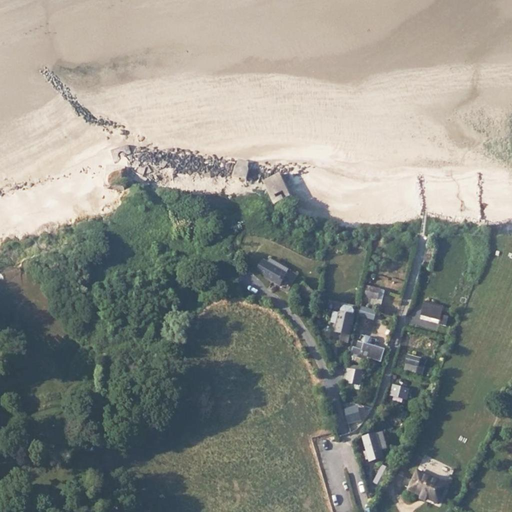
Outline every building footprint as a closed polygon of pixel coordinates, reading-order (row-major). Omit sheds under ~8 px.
[(264,279),(279,288),(286,275),(263,262),(257,271),(264,279)] [(361,304),(378,309),(379,304),(383,306),(385,300),(379,298),(381,288),(371,286),(367,298),(363,297),(361,304)] [(443,308),(426,304),(422,316),(439,321),(443,308)] [(338,316),(353,319),(355,310),(335,307),(331,327),(336,328),(338,316)] [(349,338),(353,319),(338,316),(336,328),(334,335),(349,338)] [(383,349),(366,344),(362,356),(380,361),(383,349)] [(418,365),(407,362),(404,371),(416,374),(418,365)] [(347,369),(344,383),(355,386),(358,372),(347,369)] [(408,389),(393,385),(390,396),(405,401),(408,389)] [(348,403),(353,415),(362,412),(357,399),(348,403)] [(374,438),(364,440),(369,460),(379,458),(374,438)] [(387,471),(380,468),(375,482),(382,484),(387,471)] [(446,483),(416,473),(410,493),(440,503),(446,483)] [(55,511),(54,501),(38,502),(37,511),(55,511)]
